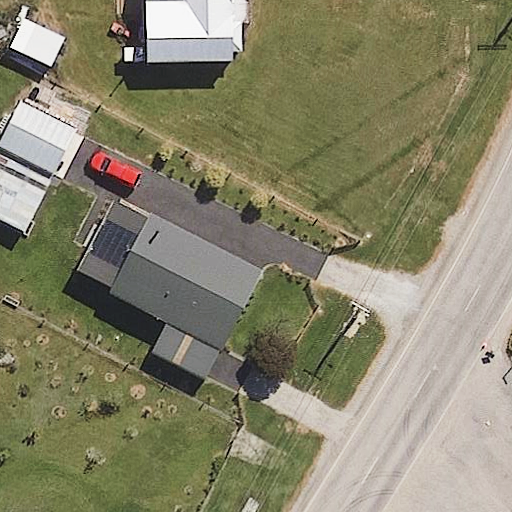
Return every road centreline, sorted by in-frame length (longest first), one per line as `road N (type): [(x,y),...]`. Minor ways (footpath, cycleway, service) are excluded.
road 1 (tertiary): [(416,396),(511,222)]
road 2 (residential): [(416,396),(511,504)]
road 3 (tertiary): [(416,396),(344,511)]
